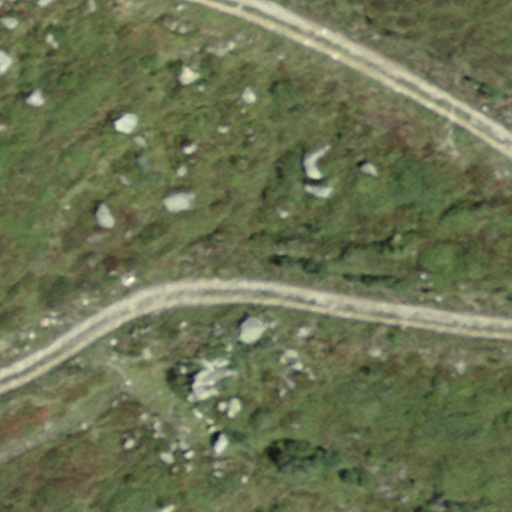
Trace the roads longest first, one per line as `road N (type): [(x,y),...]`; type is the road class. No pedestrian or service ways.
road 1 (track): [(511,329),(210,288),(113,316),(58,354)]
road 2 (track): [(218,0),(297,27),(511,149)]
